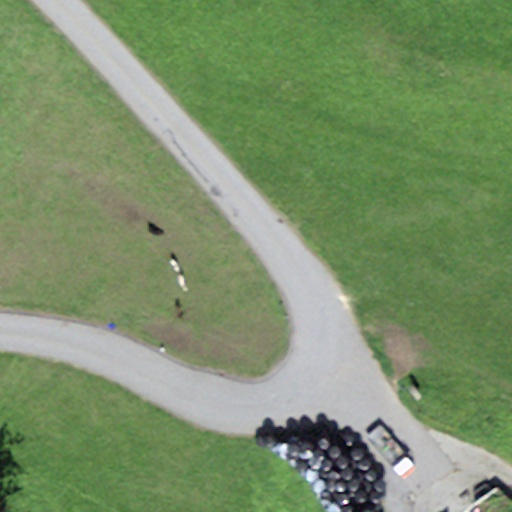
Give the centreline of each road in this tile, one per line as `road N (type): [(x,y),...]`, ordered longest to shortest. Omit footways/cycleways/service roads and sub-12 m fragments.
road 1 (residential): [(52,0),(303,279),(324,318),(322,365),(313,388),(290,407),(249,413),(209,402),(117,355),(0,332)]
road 2 (unknown): [(412,506),(313,388)]
